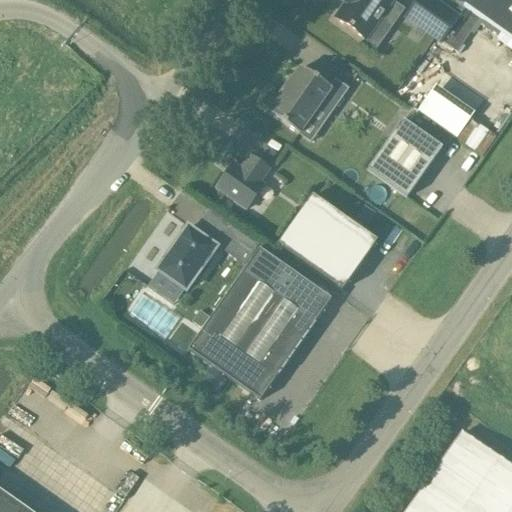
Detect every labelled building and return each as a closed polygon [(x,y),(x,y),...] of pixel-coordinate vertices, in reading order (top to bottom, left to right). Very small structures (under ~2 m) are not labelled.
[(365,40),(393,0),(392,0),(347,0),(345,3),(346,4),(335,19),(365,40)] [(511,0),(455,0),(454,2),(511,42),(511,0)] [(403,15),(421,29),(427,22),(408,8),(403,15)] [(455,53),(473,20),(457,11),(439,45),(455,53)] [(298,136),(318,108),(329,116),(348,90),(334,80),(329,89),(300,69),(288,87),(286,86),(279,96),(281,97),(268,114),(298,136)] [(469,116),(454,137),(481,155),(496,134),(469,116)] [(402,120),(366,170),(406,199),(442,149),(402,120)] [(245,211),(263,185),(260,183),(269,171),(249,156),(240,169),(233,164),(215,189),(245,211)] [(342,291),(376,243),(311,197),(277,245),(342,291)] [(259,245),(232,226),(217,247),(244,267),(259,245)] [(199,279),(208,266),(204,263),(213,250),(214,250),(215,249),(213,247),(213,248),(188,230),(187,229),(185,231),(186,231),(175,246),(168,255),(158,270),(157,272),(158,273),(183,290),(185,292),(186,290),(195,277),(199,279)] [(330,300),(258,250),(187,351),(259,402),(276,378),(277,378),(314,324),(330,300)] [(203,379),(219,392),(227,380),(210,368),(203,379)] [(39,431),(15,463),(81,511),(104,479),(39,431)] [(511,511),(511,469),(461,434),(406,511),(511,511)] [(0,511),(28,511),(0,492),(0,511)]
